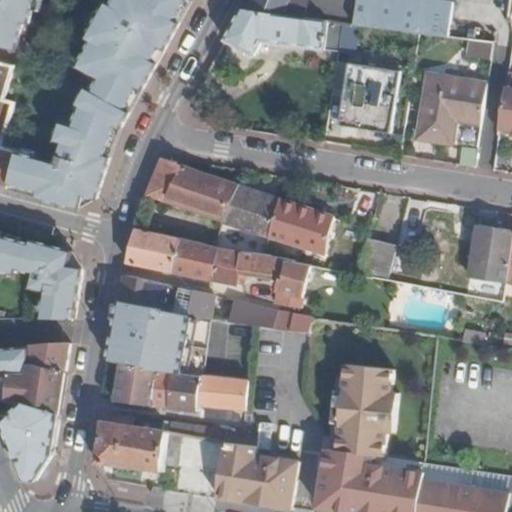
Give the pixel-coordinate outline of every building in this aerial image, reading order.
[(0,0),(0,43),(21,49),(28,20),(34,21),(38,0),(0,0)] [(120,138),(125,125),(161,58),(165,50),(172,37),(192,0),(118,0),(115,7),(110,4),(90,39),(96,42),(82,67),(102,79),(95,92),(88,89),(80,104),(87,108),(78,130),(63,124),(57,140),(64,143),(56,165),(17,152),(8,187),(79,206),(98,197),(105,178),(108,169),(111,160),(120,138)] [(254,0),(250,10),(345,23),(356,24),(360,0),(254,0)] [(422,33),(451,37),(455,4),(421,0),(360,0),(356,24),(385,28),(422,33)] [(242,9),(225,41),(254,55),(262,39),(290,45),(341,51),(345,23),(250,10),(242,9)] [(469,59),(495,59),(494,42),(469,42),(469,59)] [(0,98),(1,98),(3,99),(13,66),(3,64),(0,63),(0,98)] [(400,72),(351,65),(342,121),(391,128),(400,72)] [(483,125),(490,84),(430,75),(419,137),(453,142),(457,121),(483,125)] [(511,86),(508,86),(501,130),(511,132),(511,86)] [(0,143),(13,102),(3,99),(1,98),(0,100),(0,143)] [(391,128),(342,121),(341,126),(390,133),(391,128)] [(0,148),(0,184),(8,187),(17,152),(0,148)] [(163,157),(148,194),(169,201),(179,177),(184,166),(184,165),(163,157)] [(202,183),(205,173),(184,166),(179,177),(202,183)] [(240,184),(205,173),(202,183),(179,177),(169,201),(223,219),(240,184)] [(240,184),(223,219),(270,235),(281,201),(281,198),(240,184)] [(319,252),(323,252),(334,218),(281,201),(270,235),(319,252)] [(507,281),(511,249),(511,230),(480,225),(477,242),(472,270),(487,275),(507,282),(507,281)] [(127,262),(173,271),(181,239),(136,229),(127,262)] [(0,269),(15,273),(16,267),(36,270),(33,285),(49,287),(45,317),(76,317),(84,269),(73,252),(34,242),(33,245),(0,236),(0,269)] [(222,248),(181,239),(173,271),(216,280),(222,248)] [(368,239),(360,267),(389,273),(396,248),(368,239)] [(312,266),(222,248),(216,280),(238,286),(239,283),(245,284),(248,275),(281,281),(276,302),(301,306),(312,266)] [(471,277),(486,279),(506,283),(507,282),(487,275),(472,270),(471,277)] [(120,302),(162,308),(168,285),(125,274),(120,302)] [(175,311),(181,287),(168,285),(162,308),(175,311)] [(191,313),(196,291),(186,289),(181,312),(191,313)] [(216,296),(196,291),(191,313),(211,317),(216,296)] [(232,320),(247,323),(256,324),(258,325),(262,307),(236,301),(232,320)] [(107,360),(121,362),(159,367),(164,368),(169,344),(221,352),(222,346),(228,319),(211,317),(191,313),(181,312),(175,311),(162,308),(120,302),(107,360)] [(273,327),(276,310),(262,307),(258,325),(273,327)] [(297,315),(276,310),(273,327),(293,330),(297,315)] [(293,330),(310,333),(313,318),(297,315),(293,330)] [(228,319),(222,346),(241,350),(247,323),(232,320),(228,319)] [(486,334),(465,331),(463,341),(484,344),(486,334)] [(43,346),(38,366),(43,367),(68,372),(73,343),(43,346)] [(43,346),(33,347),(28,364),(38,366),(43,346)] [(153,404),(159,367),(121,362),(115,398),(153,404)] [(344,424),(342,436),(348,437),(347,451),(341,451),(330,448),(329,455),(366,457),(369,456),(375,458),(388,459),(390,432),(397,433),(400,394),(394,393),(396,370),(349,365),(347,392),(339,391),(336,423),(344,424)] [(62,414),(68,372),(43,367),(36,407),(60,414),(62,414)] [(171,407),(176,370),(164,368),(159,367),(153,404),(171,407)] [(200,406),(204,374),(176,370),(171,407),(199,411),(200,406)] [(200,406),(246,411),(251,380),(204,374),(200,406)] [(22,403),(2,421),(24,478),(36,481),(60,414),(36,407),(22,403)] [(97,464),(163,473),(165,463),(169,432),(170,430),(132,424),(133,414),(105,410),(97,464)] [(265,420),(261,446),(273,449),(274,439),(277,421),(265,420)] [(195,436),(223,440),(225,428),(197,424),(195,436)] [(230,441),(257,445),(258,434),(225,428),(223,440),(228,441),(230,441)] [(223,440),(195,436),(169,432),(165,463),(222,471),(228,441),(223,440)] [(260,453),(261,446),(257,445),(230,441),(220,498),(288,509),(296,468),(288,466),(289,459),(260,453)] [(318,511),(509,511),(511,498),(511,493),(424,478),(426,471),(375,462),(375,458),(369,456),(366,457),(329,455),(318,511)] [(388,459),(375,458),(375,462),(426,471),(424,478),(511,493),(511,475),(477,471),(425,463),(388,459)] [(288,466),(296,468),(298,460),(289,459),(288,466)] [(296,468),(288,509),(295,510),(298,495),(303,462),(298,460),(296,468)]
